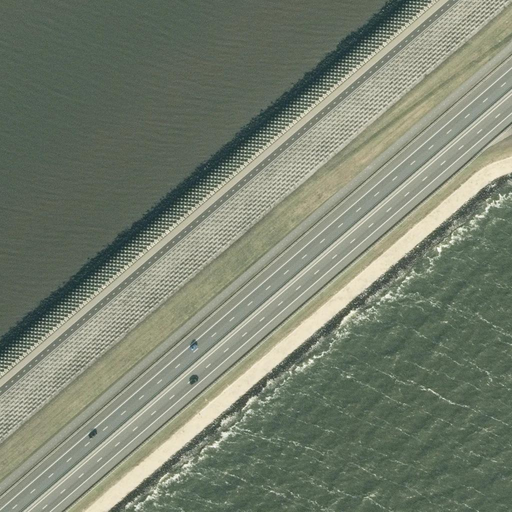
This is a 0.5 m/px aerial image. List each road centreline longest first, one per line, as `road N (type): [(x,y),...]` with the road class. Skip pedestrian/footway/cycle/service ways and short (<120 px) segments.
road 1 (motorway): [(511,76),(8,511)]
road 2 (motorway): [(42,511),(511,105)]
